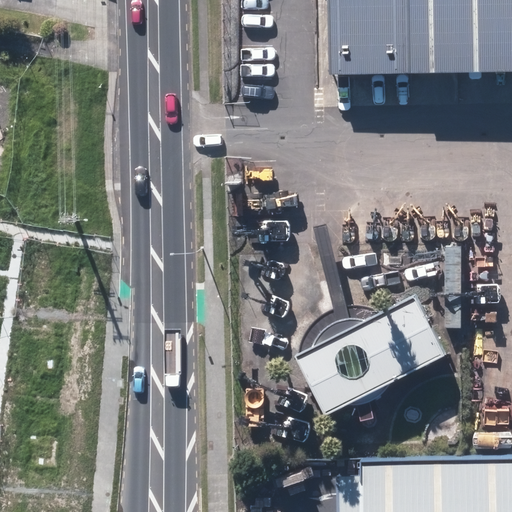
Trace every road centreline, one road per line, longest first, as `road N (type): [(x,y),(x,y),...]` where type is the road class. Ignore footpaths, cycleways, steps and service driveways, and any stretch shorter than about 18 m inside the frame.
road 1 (secondary): [(152,0),(159,511)]
road 2 (unknown): [(300,0),(317,140)]
